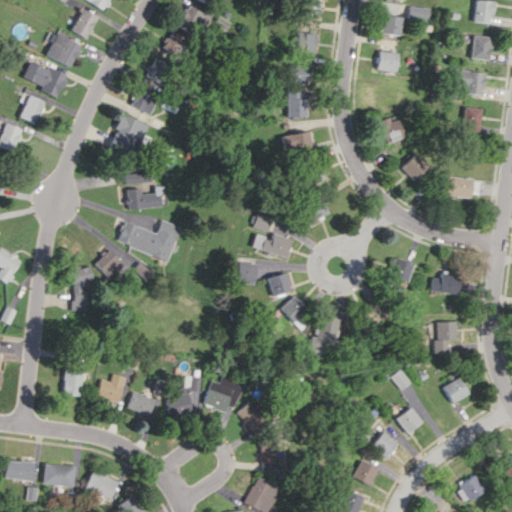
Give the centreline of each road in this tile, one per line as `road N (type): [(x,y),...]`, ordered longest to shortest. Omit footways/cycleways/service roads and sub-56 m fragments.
road 1 (residential): [(24,423),(54,201),(84,117),(148,0)]
road 2 (residential): [(498,243),(429,229),(383,207),(356,167),(342,130),(340,85),(351,0)]
road 3 (residential): [(511,410),(491,327),(511,135)]
road 4 (residential): [(0,419),(109,440),(158,470),(170,487)]
road 5 (residential): [(391,511),(434,455),(511,410)]
road 6 (residential): [(158,470),(209,440),(225,451),(224,473),(179,504)]
